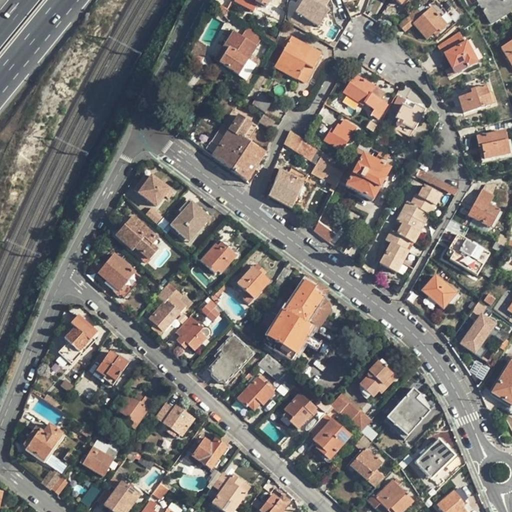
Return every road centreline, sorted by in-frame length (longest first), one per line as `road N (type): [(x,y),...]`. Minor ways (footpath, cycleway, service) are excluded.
road 1 (residential): [(252,206),(289,121),(313,111),(351,47),(366,43),(408,65),(440,108),(463,192),(392,315)]
road 2 (residential): [(326,511),(63,276)]
road 3 (residential): [(252,206),(392,315)]
road 4 (residential): [(392,315),(447,375),(488,461)]
road 5 (residential): [(140,128),(63,276)]
road 6 (residential): [(63,276),(0,426)]
road 7 (residential): [(204,0),(140,128)]
road 8 (residential): [(140,128),(252,206)]
